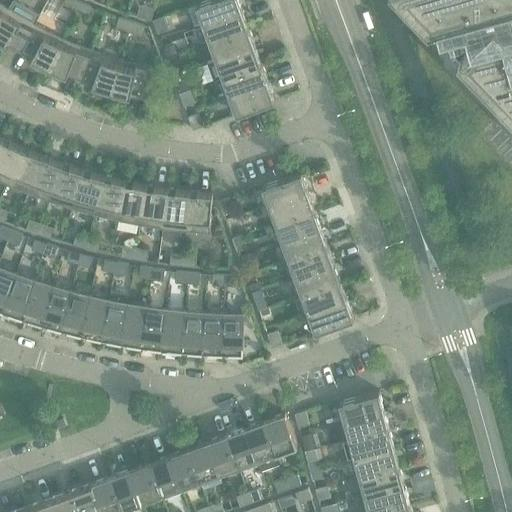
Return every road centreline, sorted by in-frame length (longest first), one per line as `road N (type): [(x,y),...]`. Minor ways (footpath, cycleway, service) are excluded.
road 1 (residential): [(329,120),(228,155),(177,152),(126,142),(0,95)]
road 2 (tertiary): [(450,312),(332,0)]
road 3 (residential): [(409,326),(329,120)]
road 4 (tertiary): [(503,511),(450,312)]
road 5 (residential): [(221,394),(409,326)]
road 6 (residential): [(458,511),(409,326)]
road 7 (residential): [(329,120),(287,0)]
road 8 (residential): [(117,382),(0,348)]
